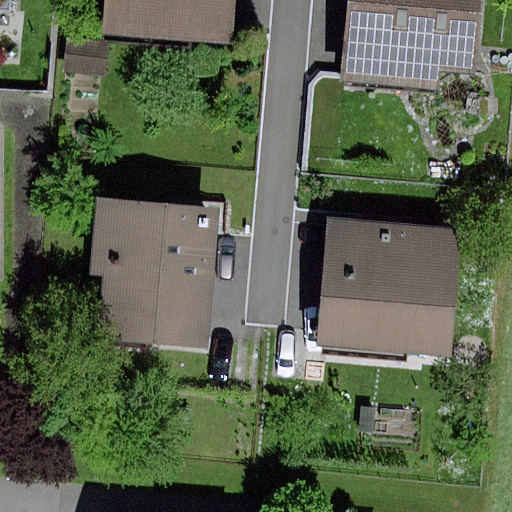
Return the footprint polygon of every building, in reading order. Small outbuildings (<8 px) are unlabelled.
[(232,0),(106,0),(102,41),(228,52),(232,0)] [(475,0),(349,0),(343,85),(469,94),(475,0)] [(106,48),(66,42),(62,74),(101,79),(106,48)] [(217,212),(93,200),(86,276),(99,277),(92,342),(204,353),(217,212)] [(456,241),(327,230),(316,351),(445,362),(456,241)]
